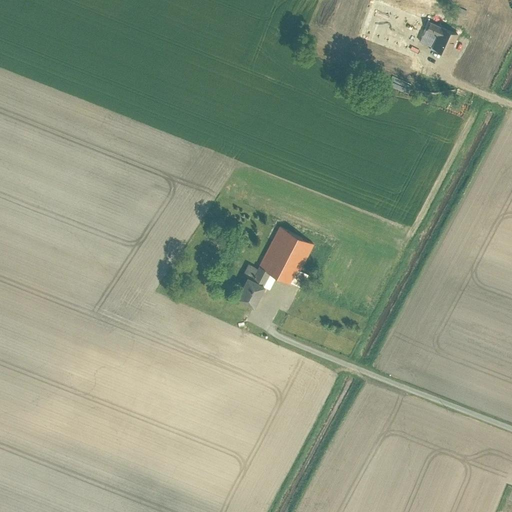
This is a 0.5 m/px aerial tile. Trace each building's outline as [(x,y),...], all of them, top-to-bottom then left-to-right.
[(422,16),(403,5),(392,24),(411,35),(422,16)] [(436,22),(427,42),(442,48),(451,29),(436,22)] [(304,237),(270,219),(250,259),(284,276),(304,237)] [(256,280),(240,271),(228,292),(245,301),(256,280)] [(232,338),(176,309),(169,322),(225,352),(232,338)]
